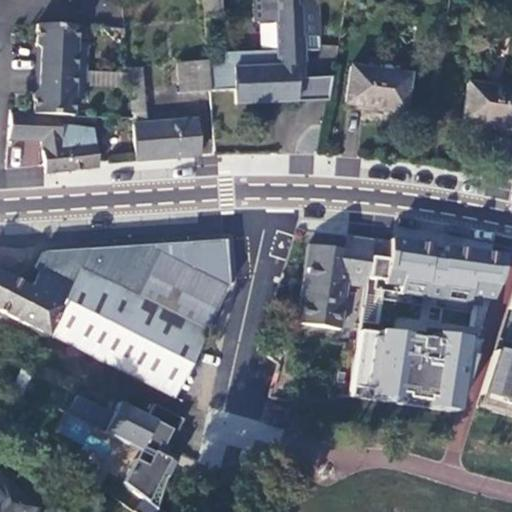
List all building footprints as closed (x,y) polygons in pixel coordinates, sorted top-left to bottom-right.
[(219,0),(201,0),(203,16),(221,15),(219,0)] [(316,13),(315,0),(257,0),(258,22),(273,22),(274,52),(222,54),(222,61),(206,62),(209,92),(233,90),(233,105),(294,102),(294,80),(303,80),(303,79),(302,52),(317,51),(316,36),(302,36),(300,13),(316,13)] [(74,26),(35,24),(34,45),(38,50),(35,53),(34,69),(84,71),(84,43),(74,43),(74,26)] [(206,62),(177,64),(179,95),(209,92),(206,62)] [(408,76),(349,67),(343,104),(402,113),(408,76)] [(54,115),(71,116),(72,99),(82,100),(84,71),(34,69),(34,86),(37,89),(32,94),(31,114),(54,115)] [(141,69),(126,70),(134,161),(199,157),(196,121),(146,124),(141,69)] [(303,79),(303,80),(294,80),(294,102),(327,101),(331,78),(303,79)] [(511,90),(466,84),(460,121),(511,128),(511,90)] [(8,113),(8,119),(55,126),(54,115),(31,114),(8,113)] [(8,119),(7,139),(40,141),(44,174),(95,168),(91,131),(55,126),(8,119)] [(111,153),(108,166),(129,170),(132,158),(111,153)] [(365,287),(371,240),(347,237),(345,251),(307,245),(299,299),(303,299),(299,325),(339,331),(343,304),(338,303),(341,284),(365,287)] [(440,247),(387,239),(381,285),(433,292),(440,247)] [(0,274),(0,312),(47,337),(47,336),(171,398),(227,286),(224,241),(149,246),(144,256),(126,247),(121,257),(102,248),(97,259),(79,250),(42,252),(34,267),(39,269),(30,289),(0,274)] [(425,387),(472,402),(504,308),(457,292),(455,295),(425,387)] [(21,368),(0,411),(11,416),(31,373),(21,368)] [(490,396),(482,394),(477,408),(486,411),(490,396)] [(146,420),(117,405),(102,434),(132,449),(134,447),(147,453),(141,466),(133,462),(122,485),(156,511),(166,479),(167,471),(167,462),(158,457),(161,452),(164,454),(166,449),(168,450),(182,421),(153,406),(146,420)] [(0,477),(0,511),(30,511),(34,509),(0,477)]
